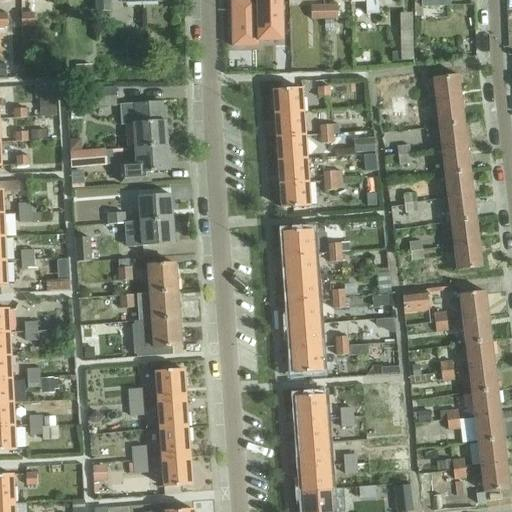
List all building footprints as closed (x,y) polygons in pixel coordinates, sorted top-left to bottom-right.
[(123,0),(123,3),(166,2),(166,0),(98,0),(99,12),(111,12),(111,0),(123,0)] [(257,0),(233,1),(234,48),(259,47),(259,43),(281,42),(284,42),(282,0),(257,0)] [(368,0),(369,14),(379,14),(378,0),(368,0)] [(311,6),(311,20),(324,20),(324,5),(311,6)] [(337,5),(324,5),(324,20),(333,20),(338,20),(337,5)] [(35,13),(22,13),(22,28),(35,28),(35,13)] [(401,52),(400,52),(402,61),(413,60),(412,14),(400,14),(401,52)] [(401,61),(402,61),(400,52),(392,52),(392,63),(401,63),(401,61)] [(92,64),(76,65),(76,80),(92,79),(92,64)] [(434,79),(437,104),(463,100),(460,75),(434,79)] [(330,87),(317,88),(317,97),(331,96),(330,88),(330,87)] [(116,107),(115,88),(89,89),(91,108),(116,107)] [(274,91),(276,116),(304,114),(302,89),(274,91)] [(56,98),(40,99),(41,116),(57,116),(56,98)] [(391,99),(392,109),(405,107),(403,98),(391,99)] [(466,124),(463,100),(437,104),(440,128),(466,124)] [(122,106),(123,126),(135,125),(137,148),(170,146),(168,121),(166,121),(164,103),(122,106)] [(406,116),(405,107),(392,109),(380,110),(381,119),(393,118),(394,118),(406,116)] [(28,118),(27,109),(13,110),(14,119),(28,118)] [(84,110),(73,110),(73,121),(84,120),(84,110)] [(305,137),(304,114),(276,116),(278,139),(305,137)] [(469,148),(466,124),(440,128),(443,152),(469,148)] [(320,126),(320,135),(333,135),(333,125),(320,126)] [(57,130),(46,131),(47,140),(57,139),(57,130)] [(46,131),(31,131),(31,141),(47,140),(46,131)] [(28,132),(14,133),(15,143),(28,142),(28,132)] [(334,144),(333,135),(320,135),(321,145),(334,144)] [(307,160),(305,137),(278,139),(280,162),(307,160)] [(76,140),(70,140),(70,152),(81,151),(81,144),(76,140)] [(374,141),(354,142),(355,156),(375,154),(374,141)] [(138,162),(122,163),(118,163),(119,185),(151,183),(151,172),(172,171),(170,146),(137,148),(138,162)] [(409,146),(397,147),(397,148),(398,156),(410,155),(409,146)] [(472,173),(469,148),(443,152),(446,176),(472,173)] [(71,153),(71,169),(90,168),(90,152),(71,153)] [(411,165),(410,155),(398,156),(399,166),(411,165)] [(29,166),(29,157),(16,157),(16,166),(29,166)] [(309,183),(307,160),(280,162),(281,185),(309,183)] [(82,172),(71,173),(72,187),(82,187),(82,172)] [(323,173),(323,182),(337,181),(336,172),(323,173)] [(475,197),(472,173),(446,176),(449,200),(475,197)] [(338,191),(337,181),(323,182),(324,192),(338,191)] [(311,207),(309,183),(281,185),(283,209),(311,207)] [(404,204),(417,202),(415,193),(402,195),(404,204)] [(141,197),(143,222),(175,220),(173,195),(141,197)] [(374,197),(365,197),(365,210),(375,209),(374,197)] [(478,221),(475,197),(449,200),(452,224),(478,221)] [(417,202),(404,204),(405,213),(418,211),(417,202)] [(32,204),(19,205),(19,223),(32,223),(32,204)] [(107,215),(108,225),(124,224),(126,224),(126,223),(126,213),(107,215)] [(126,224),(124,224),(126,248),(144,247),(177,245),(175,220),(143,222),(126,223),(126,224)] [(481,244),(478,221),(452,224),(455,247),(481,244)] [(285,233),(287,257),(314,255),(313,231),(285,233)] [(90,238),(74,239),(76,263),(92,262),(90,238)] [(409,243),(410,252),(422,250),(421,241),(409,243)] [(349,243),(328,244),(329,254),(342,253),(350,253),(349,243)] [(484,269),(481,244),(455,247),(458,272),(484,269)] [(21,251),(22,270),(35,269),(34,250),(21,251)] [(422,250),(410,252),(412,261),(424,259),(422,250)] [(343,262),(342,253),(329,254),(329,263),(343,262)] [(316,278),(314,255),(287,257),(288,281),(316,278)] [(66,260),(56,261),(56,274),(66,274),(66,260)] [(0,285),(8,285),(7,261),(0,261),(0,285)] [(150,265),(152,293),(180,291),(178,263),(150,265)] [(133,281),(132,267),(117,268),(118,281),(133,281)] [(318,302),(316,278),(288,281),(290,304),(318,302)] [(70,291),(69,280),(47,281),(47,292),(70,291)] [(332,291),(333,300),(345,299),(344,290),(332,291)] [(152,293),(154,319),(182,317),(180,291),(152,293)] [(402,294),(406,327),(435,323),(447,322),(446,313),(435,314),(429,311),(426,291),(402,294)] [(461,296),(464,321),(490,318),(487,292),(461,296)] [(135,309),(134,295),(119,296),(120,309),(135,309)] [(333,309),(345,309),(345,299),(333,300),(333,309)] [(320,325),(318,302),(290,304),(292,327),(320,325)] [(0,310),(0,334),(10,334),(9,310),(0,310)] [(172,346),(174,346),(184,345),(182,317),(154,319),(154,321),(134,323),(134,325),(132,325),(134,356),(136,356),(137,358),(173,355),(172,346)] [(493,342),(490,318),(464,321),(467,345),(493,342)] [(394,320),(376,322),(376,327),(390,335),(395,334),(394,320)] [(38,341),(37,322),(24,323),(25,341),(38,341)] [(448,332),(447,322),(435,323),(436,333),(448,332)] [(321,347),(320,325),(292,327),(293,349),(321,347)] [(0,357),(12,357),(10,334),(0,334),(0,357)] [(335,338),(335,347),(349,346),(348,337),(335,338)] [(496,367),(493,342),(467,345),(470,370),(496,367)] [(336,356),(349,355),(349,346),(335,347),(336,356)] [(323,371),(321,347),(293,349),(295,373),(311,372),(323,371)] [(94,349),(84,349),(85,363),(95,362),(94,349)] [(0,381),(13,381),(12,357),(0,357),(0,381)] [(439,363),(440,373),(453,372),(452,362),(439,363)] [(419,367),(411,367),(412,379),(419,378),(419,367)] [(499,391),(496,367),(470,370),(473,394),(499,391)] [(40,377),(39,369),(26,370),(27,389),(41,388),(40,379),(40,377)] [(158,372),(160,401),(188,399),(186,370),(158,372)] [(323,371),(311,372),(312,381),(327,380),(327,371),(323,371)] [(454,382),(453,372),(440,373),(441,383),(454,382)] [(57,377),(40,377),(40,379),(41,388),(41,393),(53,392),(53,388),(57,388),(57,377)] [(0,404),(14,404),(13,381),(0,381),(0,404)] [(143,403),(142,390),(127,391),(128,404),(143,403)] [(502,416),(499,391),(473,394),(476,419),(502,416)] [(297,398),(299,423),(327,421),(325,396),(297,398)] [(160,401),(162,429),(190,427),(188,399),(160,401)] [(143,416),(143,403),(128,404),(129,417),(143,416)] [(0,427),(15,427),(14,404),(0,404),(0,427)] [(340,409),(340,419),(354,418),(353,408),(340,409)] [(95,409),(88,418),(94,423),(98,423),(104,416),(95,409)] [(459,410),(446,411),(447,422),(460,421),(459,410)] [(429,413),(416,415),(417,426),(431,424),(429,413)] [(29,417),(30,436),(43,436),(42,416),(29,417)] [(505,440),(502,416),(476,419),(479,443),(505,440)] [(55,417),(44,418),(44,427),(56,427),(55,417)] [(403,417),(392,418),(392,428),(404,427),(403,417)] [(355,428),(354,418),(340,419),(341,428),(355,428)] [(328,444),(327,421),(299,423),(301,446),(328,444)] [(447,422),(448,432),(460,431),(460,421),(447,422)] [(0,451),(16,451),(15,427),(0,427),(0,451)] [(162,429),(164,458),(191,456),(190,427),(162,429)] [(386,439),(386,450),(398,449),(399,457),(407,457),(406,438),(386,439)] [(508,464),(505,440),(479,443),(482,467),(508,464)] [(330,467),(328,444),(301,446),(302,469),(330,467)] [(146,447),(132,448),(133,461),(147,460),(146,447)] [(343,456),(344,466),(357,465),(356,455),(343,456)] [(166,488),(193,486),(191,456),(164,458),(166,488)] [(148,473),(147,460),(133,461),(133,464),(129,465),(129,474),(148,473)] [(465,469),(464,460),(451,461),(453,471),(465,469)] [(449,462),(439,463),(440,472),(450,471),(449,462)] [(511,489),(508,464),(482,467),(485,492),(511,489)] [(357,475),(357,465),(344,466),(344,475),(357,475)] [(107,466),(92,467),(93,483),(108,482),(107,466)] [(332,490),(330,467),(302,469),(304,492),(332,490)] [(467,479),(465,469),(453,471),(454,481),(467,479)] [(37,486),(37,474),(26,474),(27,486),(37,486)] [(0,476),(0,506),(15,505),(14,476),(0,476)] [(413,511),(410,485),(394,487),(397,511),(413,511)] [(333,511),(332,490),(304,492),(305,511),(333,511)] [(85,511),(85,501),(75,502),(76,511),(85,511)]
